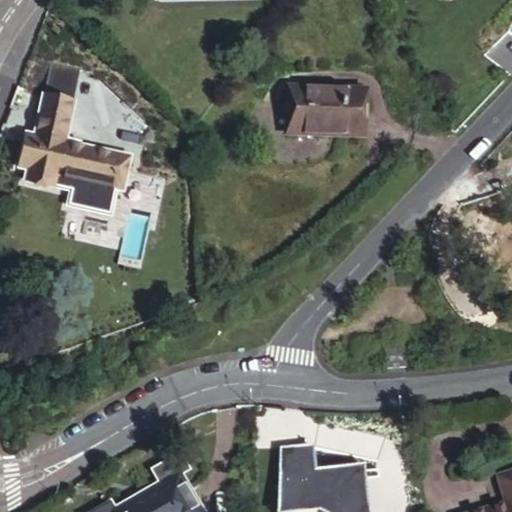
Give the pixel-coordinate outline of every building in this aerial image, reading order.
[(291,88),(289,134),(365,135),(365,89),(291,88)] [(25,134),(18,170),(27,171),(25,182),(45,185),(47,175),(122,188),(128,153),(63,142),(71,99),(41,95),(34,135),(25,134)] [(386,348),(387,366),(407,366),(406,348),(386,348)] [(312,450),(280,451),(277,511),(365,511),(361,469),(312,474),(312,450)] [(511,511),(511,470),(497,475),(506,511),(502,511),(481,511),(481,510),(473,511),(511,511)] [(201,511),(179,474),(117,510),(118,511),(201,511)]
